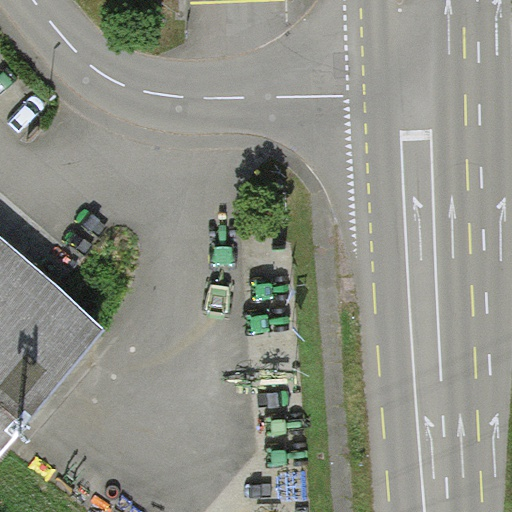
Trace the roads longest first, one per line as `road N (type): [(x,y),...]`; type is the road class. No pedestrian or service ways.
road 1 (residential): [(27,0),(99,73),(135,89),(239,98),(418,92)]
road 2 (secondary): [(418,92),(432,511)]
